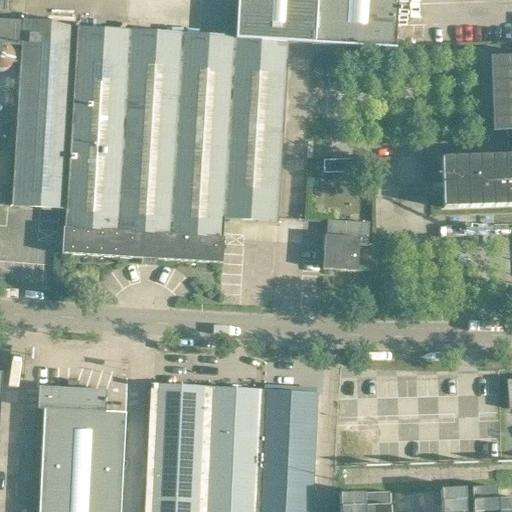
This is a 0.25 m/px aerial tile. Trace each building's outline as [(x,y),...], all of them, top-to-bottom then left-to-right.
[(396,49),(399,0),(237,0),(235,40),(78,30),(79,26),(0,20),(0,46),(22,48),(12,207),(65,210),(64,229),(63,229),(61,255),(141,260),(141,266),(156,267),(157,261),(222,264),(224,238),(223,238),(224,220),(276,223),(287,42),(396,49)] [(0,75),(4,75),(9,73),(12,68),(13,63),(12,57),(9,53),(4,50),(0,50),(0,75)] [(511,58),(489,60),(491,133),(511,132),(511,156),(441,159),(443,209),(511,206),(511,58)] [(0,151),(0,183),(8,184),(10,153),(0,151)] [(323,161),(324,174),(373,173),(373,160),(323,161)] [(322,270),(357,272),(358,246),(367,247),(369,224),(326,221),(325,237),(322,270)] [(44,410),(38,511),(120,511),(125,414),(105,412),(106,391),(77,390),(78,382),(68,381),(67,389),(38,388),(37,410),(44,410)] [(152,406),(146,511),(255,511),(262,392),(153,386),(152,406)] [(262,392),(255,511),(310,511),(311,490),(317,395),(262,392)] [(511,511),(511,488),(483,489),(483,511),(511,511)]
